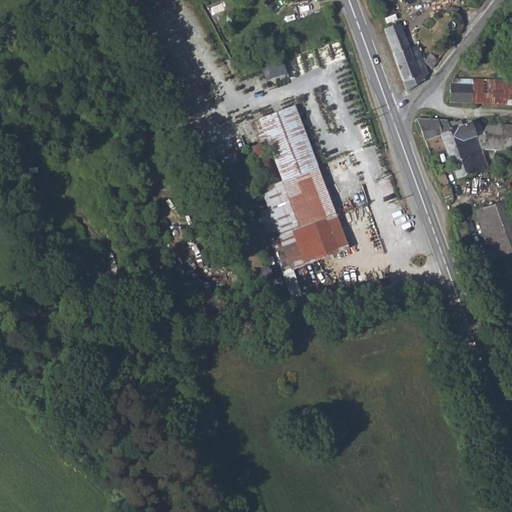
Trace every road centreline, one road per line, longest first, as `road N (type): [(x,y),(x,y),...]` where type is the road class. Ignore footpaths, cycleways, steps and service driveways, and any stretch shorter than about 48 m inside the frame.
road 1 (secondary): [(389,116),(511,451)]
road 2 (unclassified): [(389,116),(422,98),(499,0)]
road 3 (unknown): [(229,108),(186,12),(165,5),(160,27)]
road 4 (secondary): [(347,0),(389,116)]
